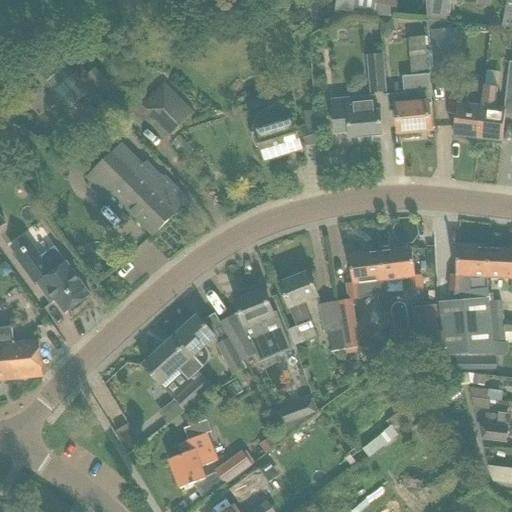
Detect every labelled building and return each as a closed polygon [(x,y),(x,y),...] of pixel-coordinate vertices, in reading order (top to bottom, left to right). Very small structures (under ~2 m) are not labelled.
[(337,0),(335,10),(352,14),(354,0),(337,0)] [(354,0),(352,14),(357,14),(378,16),(380,2),(376,2),(375,2),(362,0),(354,0)] [(426,0),(428,21),(445,23),(446,18),(450,18),(453,0),(426,0)] [(511,0),(507,0),(506,7),(502,30),(511,31),(511,0)] [(392,18),(380,19),(382,37),(389,36),(393,31),(392,18)] [(460,69),(457,29),(431,31),(433,70),(460,69)] [(405,87),(394,88),(396,106),(397,114),(399,134),(431,131),(429,111),(426,88),(429,88),(425,51),(409,53),(411,71),(403,72),(405,87)] [(367,56),(370,94),(387,92),(384,54),(367,56)] [(165,83),(142,106),(170,135),(193,112),(165,83)] [(456,116),(454,136),(477,139),(483,86),(470,85),(467,106),(458,105),(456,116)] [(111,86),(101,95),(117,111),(126,102),(111,86)] [(483,86),(477,139),(501,142),(505,110),(504,110),(493,109),(496,88),(483,86)] [(331,99),(335,135),(349,133),(350,138),(382,135),(379,112),(377,112),(375,95),(331,99)] [(264,163),(304,151),(293,116),(279,120),(275,107),(268,109),(264,111),(261,113),(256,118),(254,122),(255,127),(253,128),(254,132),(252,133),(252,137),(253,141),(254,144),(256,148),(259,147),(264,163)] [(305,112),(305,126),(316,125),(315,112),(305,112)] [(111,113),(104,120),(111,127),(118,120),(111,113)] [(5,138),(0,141),(0,148),(8,159),(16,153),(5,138)] [(115,191),(129,205),(126,209),(153,236),(187,202),(164,178),(150,191),(135,173),(142,165),(121,144),(87,178),(108,199),(115,191)] [(32,245),(15,257),(35,284),(36,283),(40,288),(52,304),(55,301),(65,315),(90,296),(79,280),(66,262),(51,272),(41,257),(32,245)] [(470,277),(488,278),(489,249),(458,247),(457,267),(456,274),(450,274),(449,290),(454,290),(469,290),(470,277)] [(412,249),(380,252),(384,281),(409,278),(411,293),(423,291),(421,275),(415,276),(412,249)] [(511,250),(489,249),(488,278),(511,279),(511,294),(511,293),(511,250)] [(384,281),(380,252),(349,256),(353,284),(347,285),(349,301),(361,299),(360,297),(369,293),(385,291),(384,281)] [(279,284),(297,328),(311,322),(304,304),(318,298),(316,291),(308,273),(279,284)] [(243,362),(253,356),(257,364),(274,357),(273,354),(289,347),(291,352),(292,351),(277,313),(273,314),(264,290),(235,302),(240,315),(234,318),(233,316),(219,323),(228,338),(243,362)] [(489,301),(490,301),(489,297),(454,300),(439,302),(443,355),(458,356),(494,356),(492,335),(489,301)] [(338,303),(347,350),(360,347),(352,301),(338,303)] [(502,301),(490,301),(489,301),(492,335),(505,333),(502,301)] [(320,306),(325,333),(341,330),(336,303),(320,306)] [(436,306),(412,308),(413,331),(438,329),(436,306)] [(215,337),(211,331),(197,317),(143,366),(161,386),(178,370),(188,381),(198,372),(203,368),(193,357),(215,337)] [(0,381),(42,377),(39,341),(13,344),(12,327),(0,328),(0,381)] [(246,367),(243,362),(228,338),(217,344),(234,374),(246,367)] [(408,338),(395,339),(397,352),(409,350),(408,338)] [(494,356),(458,356),(459,367),(495,368),(495,356),(494,356)] [(174,400),(184,412),(212,387),(201,375),(174,400)] [(473,375),(472,384),(484,385),(485,376),(473,375)] [(469,390),(471,398),(486,400),(488,392),(469,390)] [(488,392),(486,400),(489,401),(501,402),(502,394),(488,392)] [(486,400),(471,398),(474,408),(488,410),(489,401),(486,400)] [(272,414),(286,438),(302,425),(295,406),(272,414)] [(388,421),(398,434),(415,422),(405,408),(388,421)] [(484,415),(483,425),(494,426),(495,416),(484,415)] [(426,420),(412,430),(423,446),(437,435),(426,420)] [(207,434),(212,432),(207,421),(184,430),(189,441),(179,445),(183,455),(169,460),(180,489),(205,480),(201,468),(218,461),(207,434)] [(129,448),(141,441),(130,424),(118,431),(129,448)] [(482,441),(505,444),(508,428),(479,425),(482,441)] [(270,437),(260,445),(265,452),(275,445),(270,437)] [(216,471),(226,485),(252,466),(242,453),(216,471)] [(511,472),(489,469),(492,482),(511,484),(511,472)] [(259,470),(229,491),(238,504),(269,483),(259,470)]
